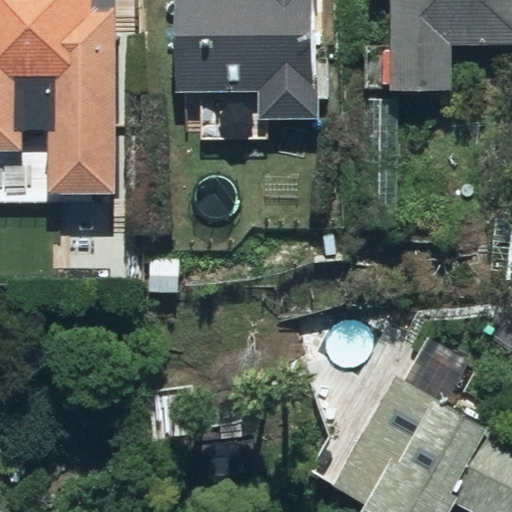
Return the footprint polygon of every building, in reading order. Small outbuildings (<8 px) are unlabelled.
[(0,0),(0,141),(44,141),(44,121),(67,121),(67,184),(133,184),(133,6),(108,6),(108,0),(0,0)] [(187,0),(186,81),(273,84),(273,113),(333,114),(336,0),(187,0)] [(511,38),(511,0),(402,0),(404,39),(378,40),(379,84),(469,81),(468,39),(511,38)] [(200,244),(150,245),(150,295),(201,294),(200,244)] [(413,368),(405,363),(344,462),(425,511),(457,511),(471,490),(507,511),(511,511),(511,421),(459,388),(477,359),(435,333),(413,368)]
